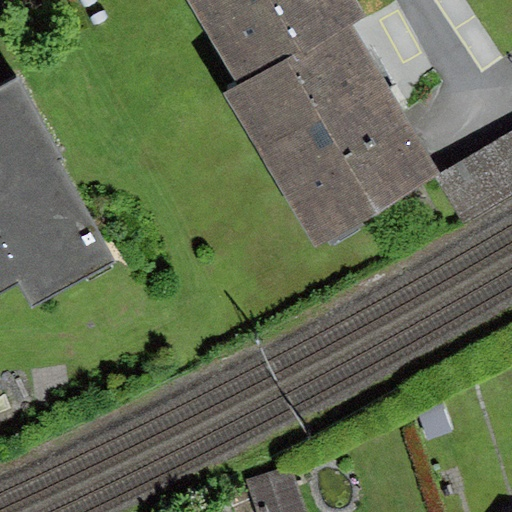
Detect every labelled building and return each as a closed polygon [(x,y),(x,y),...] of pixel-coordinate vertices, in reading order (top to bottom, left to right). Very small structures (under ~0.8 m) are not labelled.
[(180,0),(239,99),(351,32),(365,24),(350,0),(180,0)] [(393,104),(351,32),(239,99),(226,105),(311,247),(435,174),(393,104)] [(0,292),(20,281),(36,310),(117,267),(20,88),(0,98),(0,292)] [(511,137),(433,186),(459,229),(511,196),(511,137)] [(438,409),(422,412),(425,429),(442,425),(438,409)] [(250,484),(258,511),(307,511),(294,470),(250,484)]
